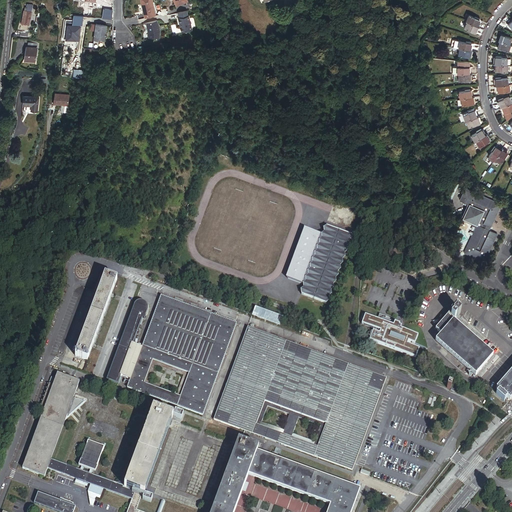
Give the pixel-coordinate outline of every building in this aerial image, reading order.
[(144,9),(146,17),(155,15),(153,7),(154,6),(152,0),(140,0),(143,9),(144,9)] [(26,11),(25,18),(23,17),(21,24),(29,26),(31,12),(27,12),(26,11)] [(187,16),(186,11),(177,13),(178,18),(177,18),(181,32),(191,30),(188,15),(187,16)] [(469,14),(466,21),(467,21),(477,26),(478,22),(480,19),(475,16),(475,17),(469,14)] [(73,15),(72,25),(64,25),(63,39),(75,40),(76,35),(79,35),(81,16),(73,15)] [(159,31),(156,20),(146,23),(148,33),(148,34),(148,38),(158,39),(159,31)] [(476,30),(478,26),(477,26),(467,21),(464,27),(470,30),(469,31),(474,34),(476,30)] [(106,26),(95,24),(93,40),(103,41),(106,26)] [(499,37),(498,40),(500,41),(509,44),(511,38),(500,34),(499,37)] [(452,39),(451,46),(460,48),(470,50),(470,46),(471,42),(466,41),(466,42),(452,39)] [(508,51),(510,45),(509,44),(500,41),(498,45),(497,47),(508,51)] [(26,48),(23,62),(34,64),(37,50),(27,48),(26,48)] [(469,58),(471,50),(470,50),(460,48),(458,54),(465,56),(464,57),(469,58)] [(495,60),(495,64),(496,64),(506,65),(507,58),(501,57),(501,56),(496,56),(495,60)] [(507,72),(508,65),(506,65),(496,64),(495,68),(495,72),(500,72),(500,71),(507,72)] [(452,67),(452,74),(454,74),(470,74),(470,66),(464,66),(464,67),(457,67),(452,67)] [(495,78),(496,86),(497,85),(508,84),(507,77),(501,78),(500,77),(495,78)] [(509,91),(509,84),(508,84),(497,85),(498,93),(503,93),(503,92),(509,91)] [(459,92),(460,98),(461,98),(471,97),(470,89),(465,90),(465,91),(459,92)] [(55,93),(53,104),(68,106),(70,96),(55,93)] [(25,96),(24,105),(32,106),(32,111),(37,111),(38,98),(25,96)] [(474,104),(473,96),(471,97),(461,98),(462,105),(468,104),(468,105),(474,104)] [(498,100),(501,107),(502,107),(511,103),(509,96),(503,99),(503,98),(498,100)] [(511,102),(511,103),(502,107),(507,119),(511,117),(509,111),(511,110),(511,102)] [(463,114),(465,121),(466,120),(476,117),(473,109),(468,111),(469,112),(463,114)] [(480,124),(477,116),(476,117),(466,120),(469,127),(475,124),(475,126),(480,124)] [(471,136),(475,141),(476,141),(485,136),(480,129),(476,132),(471,136)] [(490,141),(486,135),(485,136),(476,141),(480,147),(484,144),(485,144),(490,141)] [(489,156),(494,160),(495,159),(501,150),(494,146),(491,150),(492,151),(489,156)] [(508,154),(502,149),(501,150),(495,159),(501,163),(504,158),(505,159),(508,154)] [(469,205),(464,216),(490,227),(501,204),(465,188),(459,200),(469,205)] [(477,225),(476,226),(496,235),(497,234),(489,230),(490,227),(464,216),(463,219),(477,225)] [(327,226),(323,236),(306,229),(287,279),(300,284),(305,286),(301,295),(326,304),(352,236),(327,226)] [(496,235),(476,226),(464,253),(484,262),(496,235)] [(75,356),(87,361),(117,280),(105,276),(75,356)] [(237,324),(161,296),(142,347),(130,380),(127,388),(203,416),(237,324)] [(119,376),(130,380),(142,347),(130,343),(141,314),(144,315),(146,310),(146,307),(146,305),(144,303),(143,302),(140,301),(139,301),(136,301),(134,303),(133,304),(105,380),(117,385),(119,376)] [(274,314),(262,309),(264,304),(260,303),(258,308),(255,307),(252,317),(280,327),(284,317),(279,316),(281,311),(276,309),(274,314)] [(435,341),(476,375),(493,355),(452,321),(456,317),(457,318),(460,313),(454,308),(435,330),(441,335),(435,341)] [(365,316),(363,315),(361,320),(363,321),(362,324),(380,331),(380,333),(373,331),(370,341),(416,358),(419,348),(410,345),(411,342),(415,344),(418,335),(401,329),(401,326),(399,326),(399,324),(386,319),(386,317),(380,315),(377,320),(365,315),(365,316)] [(354,467),(387,379),(248,328),(214,420),(352,471),(354,467)] [(511,370),(496,389),(499,392),(496,395),(504,401),(506,398),(510,401),(511,398),(511,370)] [(48,469),(51,460),(66,421),(74,399),(80,382),(58,374),(53,385),(43,412),(22,469),(45,477),(48,469)] [(75,399),(74,399),(66,421),(85,403),(86,402),(75,398),(75,399)] [(135,491),(143,494),(144,495),(173,416),(153,409),(124,487),(135,491)] [(351,511),(360,490),(260,453),(257,452),(259,448),(238,440),(211,511),(139,511),(136,511),(140,500),(143,494),(135,491),(132,500),(127,511),(351,511)] [(81,467),(80,471),(91,475),(93,471),(95,472),(104,447),(88,441),(79,466),(81,467)] [(135,491),(124,487),(91,475),(80,471),(51,460),(48,469),(132,500),(135,491)] [(34,505),(54,511),(73,511),(75,507),(38,494),(34,505)] [(153,498),(144,495),(143,494),(140,500),(151,504),(153,498)]
